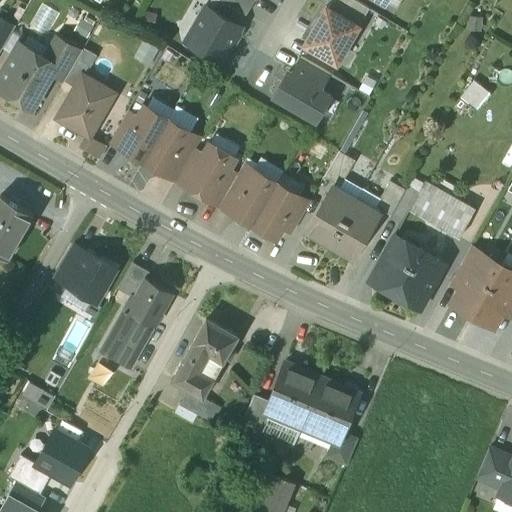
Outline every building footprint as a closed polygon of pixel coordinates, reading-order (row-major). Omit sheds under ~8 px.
[(244,13),(221,0),(210,0),(207,6),(238,24),(244,13)] [(251,0),(221,0),(244,13),(251,0)] [(369,8),(355,0),(331,0),(328,7),(359,25),(369,8)] [(238,24),(207,6),(196,25),(192,26),(198,47),(204,46),(222,57),(241,25),(238,24)] [(328,7),(326,6),(317,21),(316,21),(317,22),(313,28),(312,28),(313,29),(304,44),(337,63),(359,25),(328,7)] [(151,14),(142,12),(139,24),(148,26),(151,14)] [(0,51),(14,26),(0,18),(0,51)] [(80,52),(56,38),(48,51),(54,54),(50,62),(51,69),(53,70),(51,72),(65,79),(77,58),(80,52)] [(135,56),(151,65),(160,50),(143,41),(135,56)] [(43,60),(18,46),(0,76),(0,86),(14,95),(12,97),(30,107),(40,89),(42,88),(51,72),(53,70),(51,69),(50,62),(54,54),(48,51),(43,60)] [(293,73),(321,89),(330,72),(302,57),(293,73)] [(65,79),(64,81),(73,87),(81,72),(83,73),(88,64),(77,58),(65,79)] [(321,89),(293,73),(288,71),(274,96),(316,120),(331,95),(321,89)] [(83,73),(81,72),(73,87),(56,117),(87,135),(89,137),(90,136),(115,92),(83,73)] [(463,96),(480,108),(493,91),(475,78),(463,96)] [(121,144),(120,146),(143,160),(166,119),(143,106),(137,117),(121,144)] [(127,111),(111,139),(121,144),(137,117),(127,111)] [(166,119),(143,160),(166,173),(167,171),(183,144),(189,133),(166,119)] [(107,146),(90,136),(89,137),(87,135),(80,147),(99,158),(107,146)] [(183,144),(167,171),(177,177),(193,150),(183,144)] [(233,158),(210,144),(204,156),(188,183),(186,185),(209,198),(210,196),(227,168),(233,158)] [(193,150),(177,177),(188,183),(204,156),(193,150)] [(338,152),(324,177),(339,186),(354,161),(338,152)] [(227,168),(210,196),(221,202),(237,174),(227,168)] [(231,208),(230,211),(252,224),(277,182),(254,169),(248,180),(231,208)] [(237,174),(221,202),(231,208),(248,180),(237,174)] [(474,208),(423,180),(417,190),(407,208),(409,209),(459,236),(474,208)] [(389,181),(374,207),(391,216),(405,190),(389,181)] [(277,182),(252,224),(275,237),(282,226),(298,197),(299,195),(277,182)] [(405,190),(391,216),(401,222),(409,209),(407,208),(417,190),(408,185),(405,190)] [(344,194),(331,187),(306,232),(329,245),(352,205),(341,199),(344,194)] [(35,213),(1,194),(0,196),(0,252),(9,258),(35,213)] [(298,197),(282,226),(292,232),(308,203),(298,197)] [(362,211),(352,205),(329,245),(352,258),(378,214),(365,206),(362,211)] [(440,260),(393,234),(368,280),(393,294),(395,290),(421,304),(441,267),(440,266),(439,263),(440,260)] [(471,244),(458,268),(467,273),(469,274),(482,250),(471,244)] [(75,245),(56,278),(68,285),(87,252),(75,245)] [(469,274),(467,273),(451,302),(472,315),(502,261),(482,250),(469,274)] [(115,268),(87,252),(68,285),(96,301),(115,268)] [(511,266),(502,261),(472,315),(493,326),(498,318),(510,297),(508,295),(511,287),(511,266)] [(131,263),(116,289),(131,297),(131,296),(135,298),(145,279),(146,280),(150,274),(131,263)] [(146,280),(145,279),(135,298),(131,296),(131,297),(127,304),(124,309),(154,326),(172,294),(146,280)] [(112,296),(127,304),(131,297),(116,289),(112,296)] [(508,324),(511,317),(511,297),(510,297),(498,318),(508,324)] [(154,326),(124,309),(107,338),(137,355),(154,326)] [(238,335),(206,318),(192,344),(209,354),(223,362),(225,358),(229,351),(238,335)] [(137,355),(107,338),(100,352),(130,368),(137,355)] [(209,354),(192,344),(182,360),(200,370),(209,354)] [(229,351),(225,358),(229,361),(234,353),(229,351)] [(223,362),(209,354),(200,370),(182,360),(170,381),(186,390),(201,399),(223,362)] [(105,385),(113,370),(98,361),(89,377),(105,385)] [(322,376),(285,361),(268,400),(264,410),(269,413),(270,413),(272,408),(287,415),(288,415),(289,411),(305,417),(322,376)] [(322,376),(305,417),(320,424),(318,428),(333,434),(332,437),(338,440),(342,430),(358,392),(322,376)] [(29,382),(23,396),(50,407),(56,392),(29,382)] [(201,399),(186,390),(174,412),(194,423),(199,414),(214,422),(221,409),(201,399)] [(253,394),(242,422),(262,430),(269,413),(264,410),(268,400),(253,394)] [(287,415),(272,408),(270,413),(269,413),(262,430),(294,443),(302,425),(286,418),(287,415)] [(305,417),(289,411),(288,415),(287,415),(286,418),(302,425),(305,417)] [(90,448),(54,428),(36,462),(35,464),(52,473),(71,483),(90,448)] [(332,437),(325,455),(346,464),(358,437),(342,430),(338,440),(332,437)] [(511,458),(511,456),(489,447),(477,476),(500,486),(511,458)] [(41,494),(52,473),(35,464),(36,462),(21,454),(8,477),(16,481),(41,494)] [(511,458),(500,486),(498,493),(511,498),(511,458)] [(260,481),(239,472),(230,494),(251,502),(260,481)] [(275,487),(266,509),(273,511),(281,511),(294,482),(280,476),(275,487)] [(16,481),(9,495),(37,511),(45,496),(41,494),(16,481)] [(260,481),(251,502),(266,509),(275,487),(260,481)] [(0,511),(39,511),(37,511),(9,495),(0,511)]
